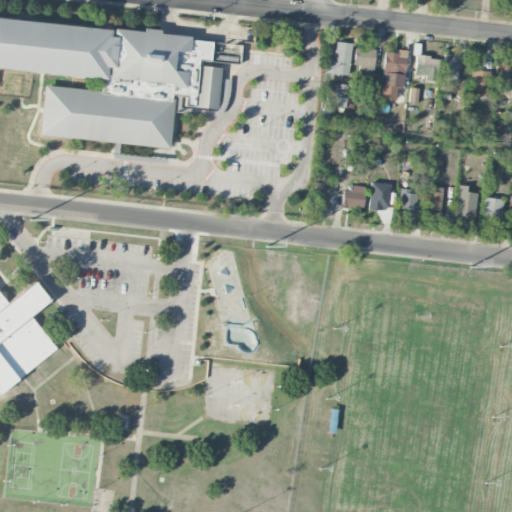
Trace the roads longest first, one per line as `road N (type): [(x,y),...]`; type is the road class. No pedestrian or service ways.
road 1 (residential): [(511,259),(0,202)]
road 2 (residential): [(511,36),(171,0)]
